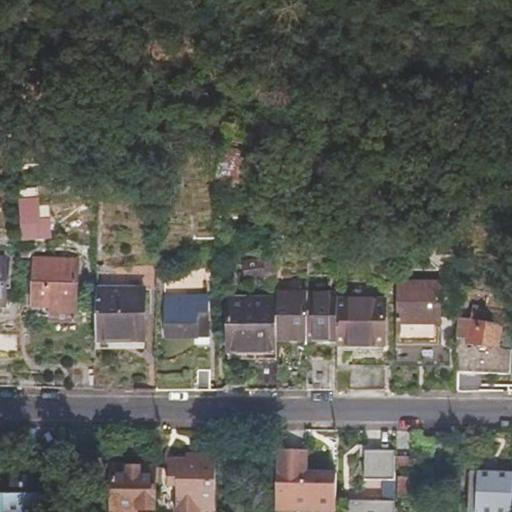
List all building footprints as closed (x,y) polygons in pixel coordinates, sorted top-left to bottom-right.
[(241,148),(220,145),(220,177),(240,179),(241,148)] [(164,194),(182,197),(182,185),(163,185),(164,194)] [(46,221),(22,222),(23,239),(47,237),(46,221)] [(243,261),(248,284),(268,280),(263,257),(243,261)] [(54,303),(78,304),(79,260),(35,259),(34,302),(54,303)] [(166,282),(182,282),(182,269),(166,269),(166,282)] [(341,296),(341,289),(279,289),(279,295),(278,337),(340,339),(341,296)] [(444,290),(400,289),(400,351),(443,352),(444,290)] [(256,387),(278,387),(278,355),(278,337),(279,295),(231,294),(230,346),(257,346),(256,387)] [(385,297),(341,296),(340,339),(340,344),(384,346),(385,297)] [(144,301),(99,300),(97,350),(143,351),(144,301)] [(213,302),(170,301),(169,335),(212,336),(213,302)] [(78,314),(78,304),(54,303),(54,312),(78,314)] [(465,388),(483,388),(483,369),(511,369),(511,345),(502,345),(502,318),(510,318),(510,311),(460,310),(459,370),(465,370),(465,388)] [(278,355),(278,387),(286,387),(286,355),(278,355)] [(286,387),(308,387),(309,355),(286,355),(286,387)] [(308,387),(332,387),(332,355),(309,355),(308,387)] [(73,386),(97,386),(97,356),(74,356),(73,386)] [(97,356),(97,386),(113,386),(113,357),(97,356)] [(113,386),(130,387),(129,357),(113,357),(113,386)] [(349,387),(385,387),(385,363),(350,362),(349,387)] [(399,387),(419,388),(419,362),(399,362),(399,387)] [(37,366),(19,364),(18,386),(37,386),(37,366)] [(199,387),(212,387),(212,371),(199,371),(199,387)] [(458,455),(473,455),(473,440),(458,440),(458,455)] [(310,449),(278,448),(276,510),(339,511),(339,470),(310,469),(310,449)] [(367,449),(367,481),(388,481),(388,498),(395,498),(395,449),(367,449)] [(218,507),(219,455),(201,454),(201,456),(201,464),(189,464),(189,459),(170,458),(169,483),(177,483),(177,511),(200,511),(201,507),(218,507)] [(158,508),(158,465),(114,464),(114,506),(158,508)] [(414,467),(402,466),(402,494),(414,495),(414,467)] [(511,511),(511,470),(470,468),(468,511),(511,511)] [(40,511),(41,475),(3,474),(2,511),(40,511)] [(397,511),(398,499),(346,497),(345,511),(397,511)]
